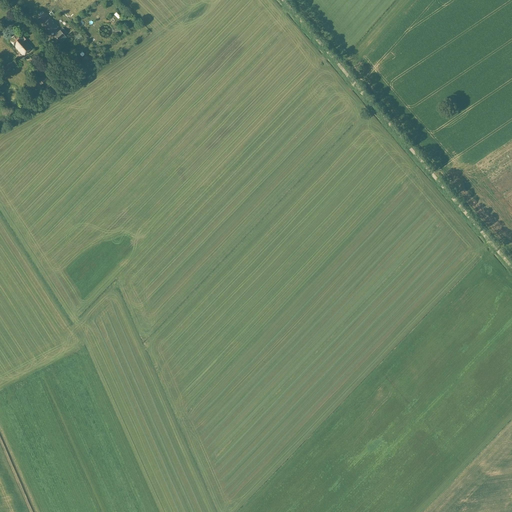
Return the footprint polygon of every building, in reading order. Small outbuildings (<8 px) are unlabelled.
[(49,34),(52,31),(55,34),(54,35),(58,40),(59,40),(61,43),(67,37),(60,30),(59,30),(57,27),(58,27),(50,18),(42,25),(49,34)] [(9,40),(21,53),(23,55),(31,48),(24,40),(26,39),(23,36),(21,37),(17,33),(9,40)] [(84,39),(79,33),(73,38),(78,44),(84,39)] [(7,65),(11,69),(17,64),(14,60),(7,65)] [(38,69),(30,76),(34,80),(27,86),(32,91),(39,89),(41,87),(40,85),(47,79),(38,69)]
